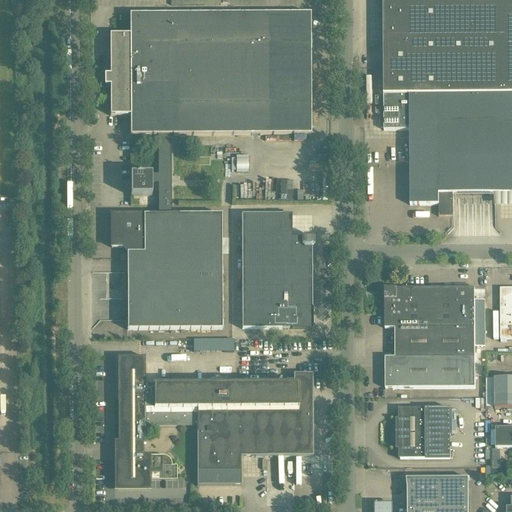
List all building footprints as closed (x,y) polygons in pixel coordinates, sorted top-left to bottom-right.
[(511,0),(383,0),(384,131),(409,131),(410,206),(439,206),(439,218),(453,218),(453,195),(511,194),(511,0)] [(130,36),(110,36),(110,76),(104,76),(104,87),(110,87),(110,117),(130,117),(130,137),(158,137),(158,176),(151,176),(151,185),(158,185),(158,216),(171,216),(171,137),(310,136),(310,15),(129,16),(130,36)] [(236,159),(231,159),(231,171),(236,171),(236,173),(248,173),(248,157),(236,156),(236,159)] [(130,197),(151,197),(151,185),(151,176),(130,176),(130,197)] [(230,190),(237,187),(235,181),(228,183),(230,190)] [(290,189),(290,196),(302,197),(302,189),(290,189)] [(222,331),(221,216),(171,216),(158,216),(143,216),(111,216),(111,249),(122,248),(127,253),(127,331),(222,331)] [(291,239),(291,226),(291,216),(241,216),(242,330),(312,330),(311,309),(309,309),(309,280),(311,280),(311,269),(309,269),(309,250),(311,250),(314,247),(314,240),(311,237),(303,237),(301,239),(291,239)] [(511,289),(502,289),(502,296),(500,296),(501,340),(511,340),(511,289)] [(402,290),(385,290),(385,303),(402,303),(402,290)] [(409,290),(402,290),(402,303),(402,315),(416,315),(416,290),(409,290)] [(425,290),(416,290),(416,315),(430,315),(430,290),(425,290)] [(441,290),(430,290),(430,315),(444,315),(444,290),(441,290)] [(457,290),(444,290),(444,315),(458,315),(458,302),(458,290),(457,290)] [(475,290),(458,290),(458,302),(475,302),(475,301),(475,290)] [(485,301),(475,301),(475,302),(475,315),(475,327),(475,340),(475,348),(485,348),(485,301)] [(475,302),(458,302),(458,315),(475,315),(475,302)] [(402,303),(385,303),(385,315),(402,315),(402,303)] [(402,315),(385,315),(385,327),(402,327),(402,315)] [(416,315),(402,315),(402,327),(402,340),(409,340),(416,340),(416,315)] [(430,315),(416,315),(416,340),(425,340),(430,340),(430,315)] [(444,315),(430,315),(430,340),(441,340),(444,340),(444,315)] [(458,315),(444,315),(444,340),(457,340),(458,340),(458,327),(458,315)] [(475,315),(458,315),(458,327),(475,327),(475,315)] [(402,327),(385,327),(385,329),(385,340),(402,340),(402,327)] [(475,327),(458,327),(458,340),(475,340),(475,327)] [(118,400),(120,400),(120,446),(123,449),(123,460),(121,461),(119,463),(119,464),(118,466),(118,471),(120,471),(120,490),(132,490),(132,487),(149,486),(149,479),(176,479),(176,469),(169,469),(169,465),(168,464),(168,462),(167,461),(166,461),(165,460),(164,460),(162,459),(143,459),(143,425),(197,425),(197,487),(241,487),(241,458),(312,457),(312,376),(294,376),(294,386),(145,387),(145,358),(121,359),(121,362),(118,362),(118,400)] [(385,359),(385,361),(386,361),(386,368),(385,368),(385,390),(459,389),(467,389),(475,389),(475,359),(475,358),(467,358),(467,359),(459,359),(385,359)] [(104,386),(104,378),(92,378),(92,386),(104,386)] [(511,379),(486,379),(486,408),(495,408),(495,410),(511,409),(511,379)] [(400,410),(400,450),(400,460),(450,460),(450,410),(400,410)] [(511,449),(511,429),(495,429),(495,449),(511,449)] [(498,479),(498,469),(489,469),(489,479),(498,479)] [(470,480),(469,480),(409,480),(409,481),(410,481),(409,511),(466,511),(466,480),(469,480),(470,480)]
